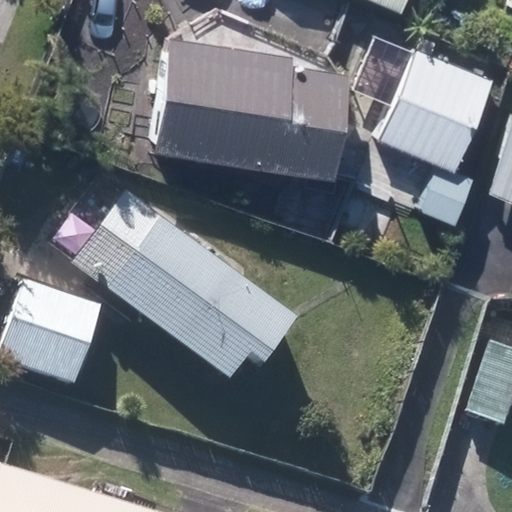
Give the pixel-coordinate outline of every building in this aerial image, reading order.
[(372,0),(395,10),(399,0),(372,0)] [(511,26),(496,20),(482,55),(511,66),(511,26)] [(161,40),(145,149),(321,175),(336,74),(280,66),(281,58),(161,40)] [(416,43),(373,134),(442,167),(485,76),(416,43)] [(511,110),(509,110),(481,190),(511,201),(511,110)] [(282,323),(119,197),(66,265),(218,383),(237,359),(247,367),(282,323)] [(93,311),(19,285),(0,337),(0,363),(65,387),(93,311)] [(511,338),(492,329),(452,408),(494,429),(511,393),(511,338)] [(128,511),(0,471),(0,511),(128,511)]
